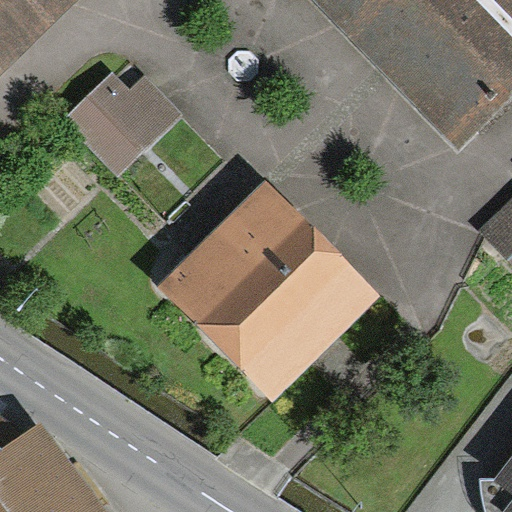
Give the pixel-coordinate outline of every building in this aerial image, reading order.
[(511,0),(0,0),(0,70),(74,0),(323,0),(461,144),(511,95),(511,0)] [(278,195),(168,299),(275,412),(385,308),(278,195)] [(511,209),(484,236),(511,264),(511,209)] [(0,420),(0,511),(102,511),(41,431),(0,420)] [(511,480),(503,493),(511,500),(511,480)]
